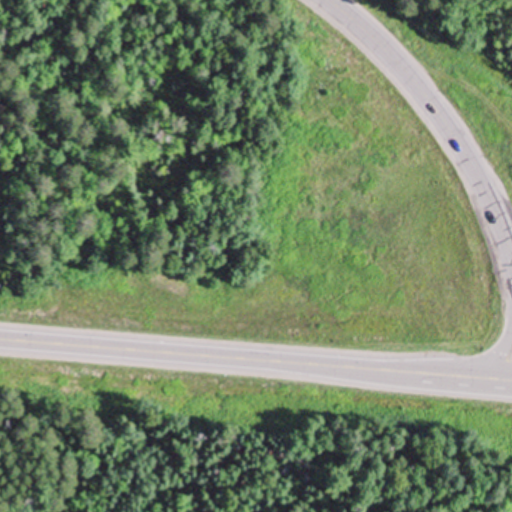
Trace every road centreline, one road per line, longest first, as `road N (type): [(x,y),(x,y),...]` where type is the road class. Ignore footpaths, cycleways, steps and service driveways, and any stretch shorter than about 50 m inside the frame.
road 1 (primary): [(511,381),(0,340)]
road 2 (secondary): [(327,0),(370,34),(434,107),(485,190),(511,254)]
